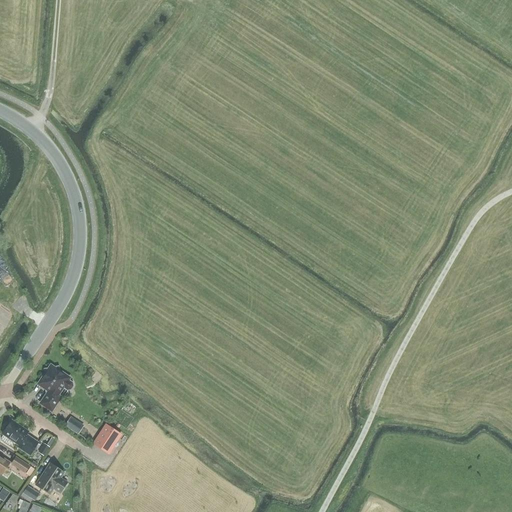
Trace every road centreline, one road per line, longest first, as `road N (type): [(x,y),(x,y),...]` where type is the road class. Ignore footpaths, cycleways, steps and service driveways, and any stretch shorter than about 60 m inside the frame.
road 1 (unclassified): [(319,511),(479,215)]
road 2 (tertiary): [(0,393),(59,305),(79,246),(73,192),(57,159),(0,111)]
road 3 (track): [(31,131),(50,85),(59,0)]
